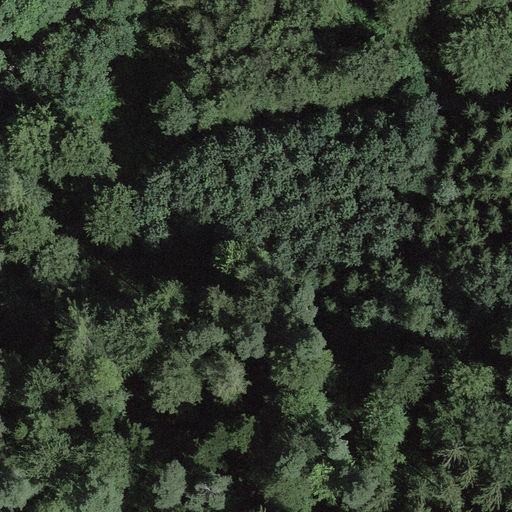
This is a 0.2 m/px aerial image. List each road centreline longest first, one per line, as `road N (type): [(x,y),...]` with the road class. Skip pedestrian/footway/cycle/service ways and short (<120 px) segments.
road 1 (track): [(511,106),(452,103),(330,117),(205,142),(72,236),(0,266)]
road 2 (track): [(91,0),(0,79)]
